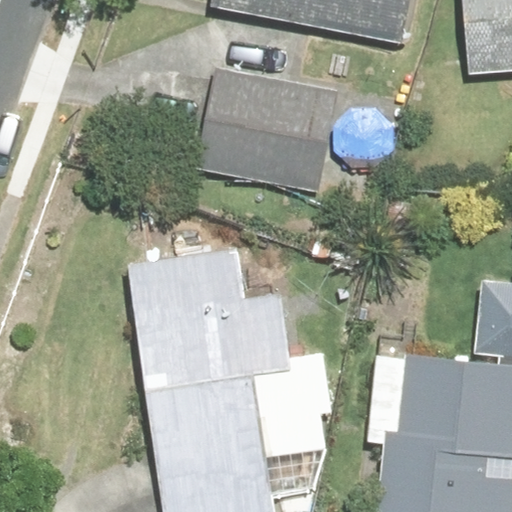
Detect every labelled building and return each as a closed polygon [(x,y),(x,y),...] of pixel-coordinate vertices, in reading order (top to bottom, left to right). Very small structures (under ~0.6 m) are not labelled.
[(202,0),(201,6),(395,46),(404,0),(202,0)] [(511,0),(453,0),(458,74),(511,70),(511,0)] [(348,87),(222,63),(202,171),(328,195),(336,156),(339,159),(343,163),(347,166),(351,168),(356,170),(361,171),(366,171),(371,171),(376,170),(381,168),(386,166),(390,163),(394,160),(397,156),(400,151),(402,147),(404,142),(405,137),(405,132),(405,127),(404,122),(402,117),(399,113),(397,108),(393,105),(389,101),(385,99),(380,96),(375,95),(370,94),(365,94),(360,95),(355,96),(350,98),(346,100),(348,87)] [(226,248),(121,264),(157,511),(265,511),(245,375),(280,370),(269,297),(234,302),(226,248)] [(511,511),(511,365),(373,352),(364,445),(376,446),(369,511),(511,511)]
